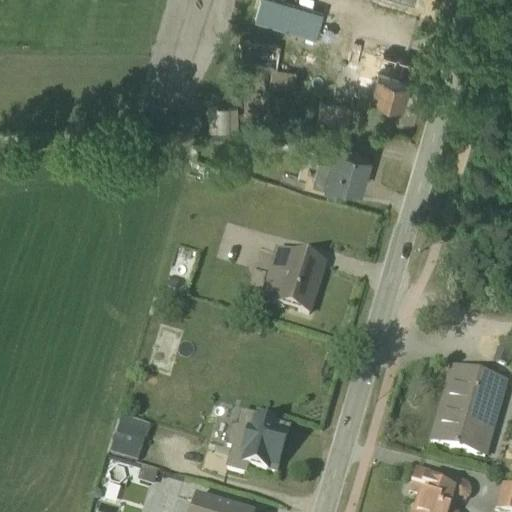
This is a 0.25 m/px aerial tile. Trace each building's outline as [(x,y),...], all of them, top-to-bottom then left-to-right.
[(301,0),(290,29),(310,37),(306,47),(334,59),(357,0),(369,0),(395,10),(399,0),(301,0)] [(277,44),(245,40),(242,65),(270,68),(268,86),(292,89),(294,70),(275,68),(277,44)] [(412,60),(379,51),(377,56),(365,53),(357,79),(370,83),(366,97),(400,106),(412,60)] [(312,98),(296,97),(294,113),(311,114),(312,98)] [(352,105),(319,99),(314,123),(328,126),(328,122),(348,125),(352,105)] [(266,136),(243,137),(243,152),(266,152),(266,136)] [(368,157),(332,146),(328,159),(304,152),(296,177),(304,179),(300,191),(325,199),(328,186),(341,190),(343,183),(358,187),(368,157)] [(307,322),(323,271),(274,256),(258,307),(307,322)] [(504,391),(450,375),(428,450),(483,465),(504,391)] [(254,422),(240,418),(236,431),(230,429),(223,452),(230,454),(224,476),(245,482),(247,473),(274,480),(287,435),(253,426),(254,422)] [(147,432),(119,424),(108,460),(136,468),(147,432)] [(455,511),(456,511),(459,510),(463,509),(465,507),(467,504),(468,499),(468,495),(465,491),(462,488),(414,474),(406,501),(412,503),(409,511),(455,511)] [(511,511),(511,494),(500,491),(493,511),(511,511)]
